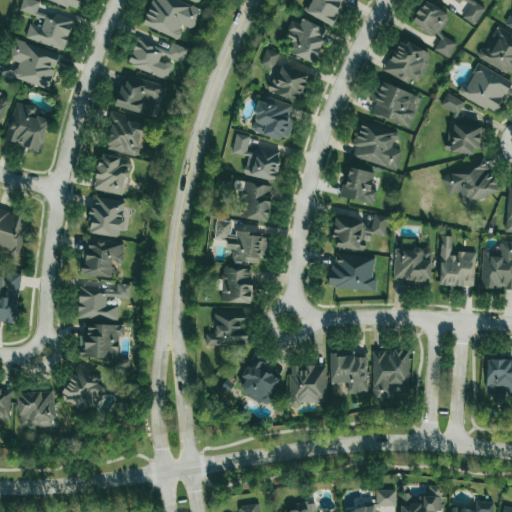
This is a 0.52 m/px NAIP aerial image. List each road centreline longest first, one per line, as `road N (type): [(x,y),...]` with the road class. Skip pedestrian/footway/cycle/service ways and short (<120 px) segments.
road 1 (tertiary): [(511,452),(393,442),(102,484),(0,488)]
road 2 (residential): [(116,0),(65,151),(40,356)]
road 3 (residential): [(299,306),(295,258),(313,162),(349,62),(384,0)]
road 4 (tertiary): [(173,274),(179,204),(218,73),(251,0)]
road 5 (residential): [(511,322),(314,319),(299,306)]
road 6 (tertiary): [(173,274),(153,402),(161,473)]
road 7 (tertiary): [(192,467),(173,274)]
road 8 (residential): [(454,446),(460,321)]
road 9 (residential): [(434,320),(426,444)]
